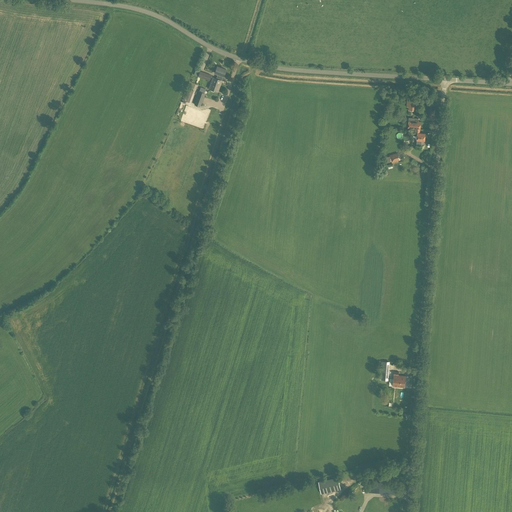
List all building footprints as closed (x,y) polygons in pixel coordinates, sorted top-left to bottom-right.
[(221,80),(223,76),(226,69),(217,66),(214,72),(218,74),(216,78),(217,79),(221,80)] [(209,80),(211,75),(199,71),(198,76),(209,80)] [(217,79),(216,78),(212,77),(208,88),(217,91),(221,80),(217,79)] [(200,106),(205,93),(199,91),(194,104),(200,106)] [(409,117),(408,128),(412,128),(420,129),(420,122),(418,121),(419,121),(419,119),(419,118),(409,117)] [(420,129),(412,128),(412,132),(417,133),(417,140),(417,144),(421,145),(422,140),(425,141),(425,133),(420,133),(420,129)] [(392,162),(399,160),(397,153),(390,155),(392,162)] [(388,379),(389,365),(382,364),(381,379),(388,379)] [(405,387),(406,376),(394,375),(393,386),(405,387)] [(321,494),(341,489),(338,477),(319,482),(321,494)] [(397,495),(398,482),(370,480),(368,493),(397,495)]
